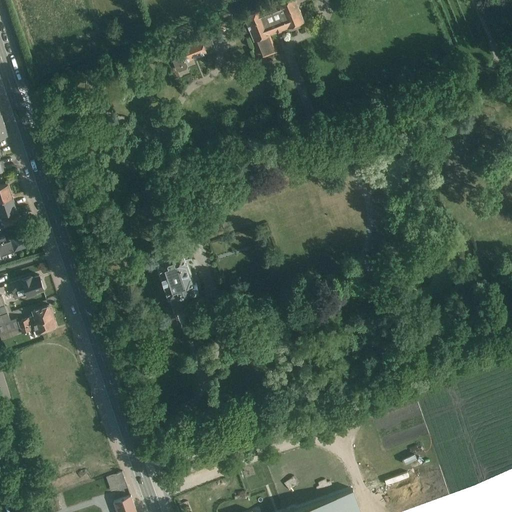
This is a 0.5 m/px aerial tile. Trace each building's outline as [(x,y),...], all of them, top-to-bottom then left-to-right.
[(254,42),(304,21),(295,0),(277,0),(242,14),(254,42)] [(217,33),(225,28),(222,21),(214,26),(217,33)] [(184,62),(206,52),(199,37),(177,47),(184,62)] [(0,199),(13,195),(9,182),(0,184),(0,199)] [(13,195),(0,199),(0,213),(18,208),(13,195)] [(0,227),(21,221),(20,218),(21,217),(20,214),(19,214),(18,210),(0,216),(0,227)] [(5,235),(0,236),(0,251),(0,253),(28,244),(28,243),(29,241),(28,238),(26,237),(24,232),(7,237),(5,236),(5,235)] [(182,297),(195,293),(182,250),(153,259),(166,300),(169,299),(173,311),(186,307),(182,297)] [(31,276),(10,283),(15,298),(26,295),(27,297),(38,294),(37,291),(44,288),(39,274),(32,277),(31,276)] [(7,312),(0,314),(0,333),(53,315),(49,304),(31,309),(33,315),(18,320),(17,317),(10,319),(7,312)] [(53,315),(0,333),(0,335),(2,339),(34,328),(37,334),(46,331),(46,329),(57,325),(53,315)] [(262,463),(256,465),(262,478),(268,475),(262,463)] [(122,471),(106,476),(111,490),(119,488),(120,489),(128,487),(122,471)] [(52,472),(42,475),(44,483),(54,481),(52,472)] [(365,511),(358,489),(293,511),(365,511)] [(235,496),(234,496),(235,499),(250,497),(250,495),(248,493),(246,493),(245,491),(244,490),(238,491),(238,492),(237,492),(237,493),(237,495),(235,496)] [(56,494),(47,497),(51,511),(60,509),(56,494)] [(137,511),(131,495),(114,501),(117,509),(117,511),(137,511)] [(179,504),(179,505),(181,511),(190,511),(192,511),(189,502),(188,501),(187,501),(186,501),(180,503),(179,503),(179,504)]
